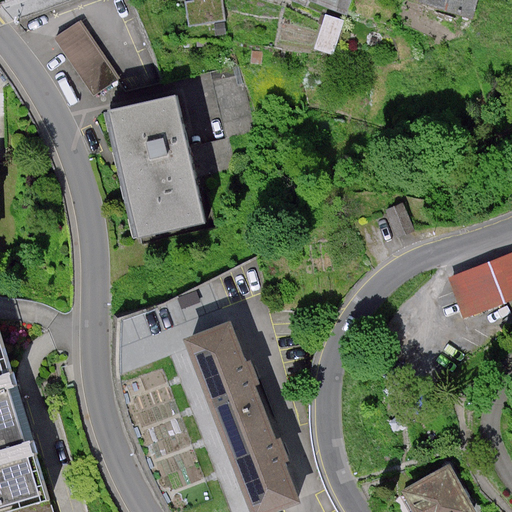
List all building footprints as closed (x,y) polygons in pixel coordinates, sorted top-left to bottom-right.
[(194,0),(194,1),(187,2),(190,28),(226,21),(222,0),(194,0)] [(315,0),(348,14),(353,0),(315,0)] [(470,0),(418,0),(418,1),(468,15),(470,0)] [(327,12),(316,46),(335,52),(346,18),(327,12)] [(119,80),(80,21),(55,38),(95,95),(119,80)] [(176,98),(108,111),(133,238),(202,225),(176,98)] [(511,250),(446,276),(462,317),(511,298),(511,250)] [(232,324),(185,342),(250,511),(282,511),(301,505),(232,324)] [(0,327),(0,511),(12,511),(49,500),(56,498),(0,327)] [(475,511),(449,466),(404,492),(415,511),(475,511)] [(12,511),(52,511),(49,500),(12,511)]
